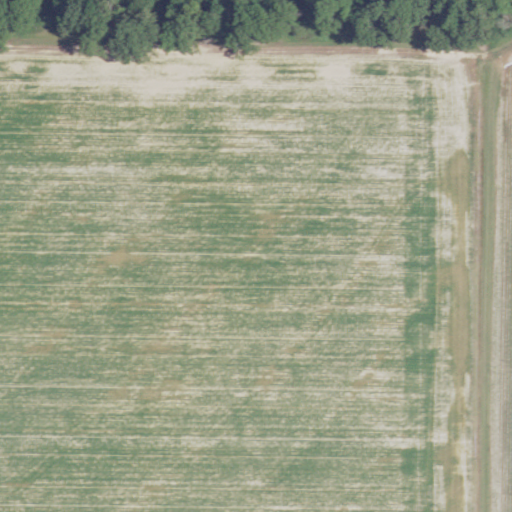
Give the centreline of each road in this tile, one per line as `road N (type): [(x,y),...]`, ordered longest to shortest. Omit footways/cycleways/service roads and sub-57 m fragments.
road 1 (residential): [(511,46),(472,59),(0,48)]
road 2 (residential): [(472,59),(469,511)]
